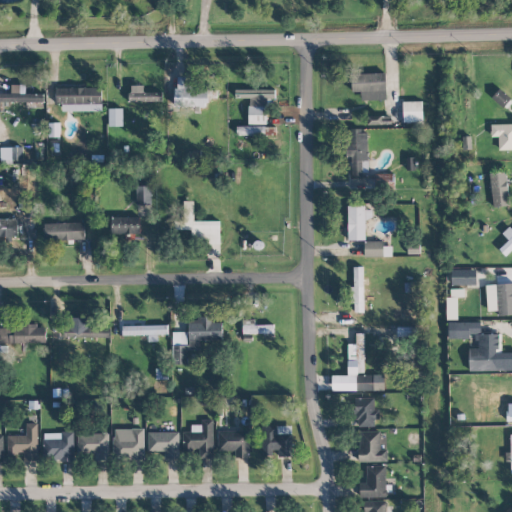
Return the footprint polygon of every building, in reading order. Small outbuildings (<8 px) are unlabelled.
[(386,73),(351,74),(351,92),(360,91),(360,100),(387,99),(386,73)] [(175,107),(207,108),(208,89),(196,88),(196,78),(176,78),(175,107)] [(0,102),(27,102),(26,107),(43,108),(44,94),(25,93),(25,85),(11,84),(11,93),(0,93),(0,102)] [(162,101),(162,92),(143,92),(143,85),(129,85),(129,101),(162,101)] [(62,111),(102,111),(102,88),(56,87),(56,104),(62,104),(62,111)] [(275,88),(235,89),(235,98),(248,97),(249,124),(266,123),(266,104),(275,104),(275,88)] [(491,97),(503,107),(511,99),(499,88),(491,97)] [(403,122),(423,121),(422,101),(403,101),(403,122)] [(122,108),(108,108),(109,126),(123,126),(122,108)] [(368,124),(392,124),(392,116),(368,116),(368,124)] [(50,137),(61,136),(60,122),(49,123),(50,137)] [(499,149),(511,149),(511,123),(491,124),(491,136),(499,136),(499,149)] [(265,135),(265,126),(236,125),(236,135),(265,135)] [(351,175),(368,175),(367,130),(349,130),(351,175)] [(22,160),(22,147),(1,147),(0,160),(22,160)] [(415,157),(406,157),(407,169),(415,169),(415,157)] [(510,205),(505,171),(489,173),(494,207),(510,205)] [(151,185),(136,185),(136,204),(151,204),(151,185)] [(18,219),(5,218),(5,206),(0,206),(0,228),(0,236),(17,236),(18,219)] [(365,219),(372,219),(372,206),(347,207),(348,240),(365,240),(365,219)] [(220,221),(193,221),(193,211),(183,211),(183,219),(176,219),(176,229),(192,229),(192,239),(206,239),(206,244),(220,244),(220,221)] [(140,217),(110,216),(110,233),(140,234),(140,217)] [(85,239),(84,222),(44,223),(45,240),(85,239)] [(511,229),(509,226),(502,233),(508,240),(499,249),(505,255),(511,248),(511,229)] [(384,241),(364,241),(365,256),(392,256),(392,246),(384,246),(384,241)] [(364,312),(363,267),(353,267),(354,287),(349,287),(349,303),(354,303),(354,312),(364,312)] [(477,269),(452,269),(451,284),(476,285),(477,269)] [(487,310),(498,310),(498,315),(511,314),(511,283),(487,284),(487,310)] [(464,303),(464,290),(455,290),(455,303),(464,303)] [(386,318),(416,319),(416,309),(386,309),(386,318)] [(65,337),(109,337),(109,325),(89,325),(89,317),(65,318),(65,337)] [(172,332),(172,364),(188,364),(187,349),(199,349),(199,340),(222,339),(222,322),(213,322),(213,317),(188,318),(188,331),(172,332)] [(255,325),(255,319),(242,319),(242,334),(263,333),(263,338),(274,338),(273,324),(255,325)] [(480,321),(454,322),(454,339),(470,338),(470,334),(481,333),(480,321)] [(0,338),(0,344),(46,342),(45,324),(9,325),(9,327),(0,327),(0,338)] [(167,325),(122,325),(122,335),(147,335),(148,342),(157,342),(157,334),(167,334),(167,325)] [(397,336),(417,336),(417,327),(397,327),(397,336)] [(384,390),(384,374),(364,374),(364,333),(356,333),(355,360),(348,360),(347,375),(332,375),(332,390),(384,390)] [(498,334),(477,334),(477,348),(469,348),(469,370),(506,371),(506,356),(498,355),(498,334)] [(156,379),(168,379),(168,369),(156,369),(156,379)] [(374,398),(356,398),(357,426),(376,426),(376,410),(374,410),(374,398)] [(183,431),(183,452),(199,452),(199,458),(213,458),(213,419),(201,419),(201,424),(191,424),(191,431),(183,431)] [(38,461),(37,423),(26,423),(26,435),(7,435),(7,455),(23,455),(23,461),(38,461)] [(292,425),(263,425),(262,455),(275,455),(275,456),(291,457),(292,425)] [(143,458),(144,428),(114,428),(114,458),(143,458)] [(217,431),(218,451),(236,450),(236,457),(250,457),(249,430),(217,431)] [(43,439),(43,460),(74,459),(73,431),(61,432),(61,438),(43,439)] [(178,431),(147,432),(148,452),(164,451),(164,459),(178,458),(178,431)] [(359,431),(359,461),(387,462),(387,449),(380,449),(380,431),(359,431)] [(77,452),(93,452),(93,460),(108,460),(109,433),(77,433),(77,452)] [(385,465),(366,466),(366,482),(359,482),(359,497),(386,497),(385,465)] [(386,511),(386,501),(365,501),(364,511),(386,511)] [(511,511),(511,503),(503,511),(511,511)]
